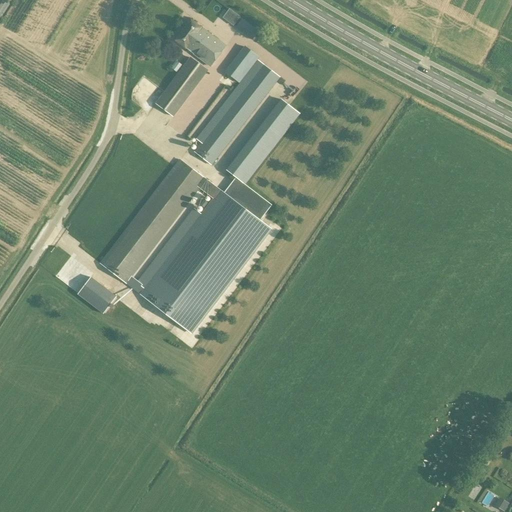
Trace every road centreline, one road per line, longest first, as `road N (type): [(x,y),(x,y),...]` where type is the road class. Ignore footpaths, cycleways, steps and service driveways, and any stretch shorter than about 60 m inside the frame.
road 1 (unclassified): [(0,306),(104,141),(125,23),(137,0)]
road 2 (primary): [(511,118),(293,0)]
